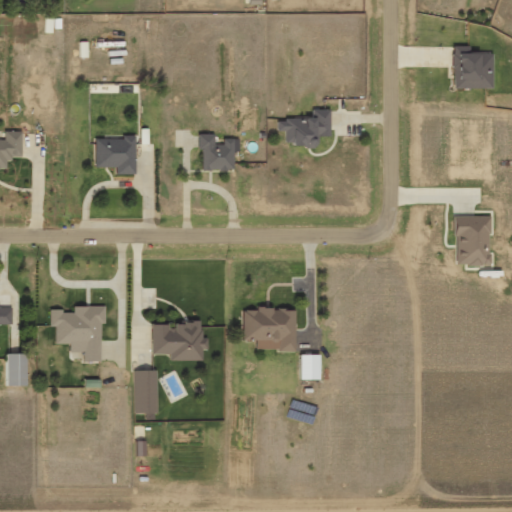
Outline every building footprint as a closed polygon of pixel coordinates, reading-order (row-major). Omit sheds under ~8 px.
[(486,54),(448,55),(449,88),(487,87),(486,54)] [(324,136),(323,111),(303,112),(303,117),(281,117),(281,147),(312,146),(312,137),(324,136)] [(0,167),(0,168),(0,166),(0,157),(17,156),(15,134),(0,135),(0,167)] [(208,135),(193,135),(193,149),(197,149),(197,169),(227,170),(228,140),(217,139),(217,145),(208,145),(208,135)] [(111,167),(111,173),(130,173),(131,137),(91,136),(91,166),(111,167)] [(485,264),(482,217),(448,218),(449,239),(453,239),(455,266),(485,264)] [(100,306),(68,306),(68,311),(48,311),(48,342),(65,342),(65,351),(79,351),(79,359),(96,359),(95,323),(100,323),(100,306)] [(148,353),(165,353),(166,359),(195,359),(195,350),(199,350),(198,323),(147,325),(148,353)] [(292,356),(293,381),(313,381),(312,355),(292,356)]
